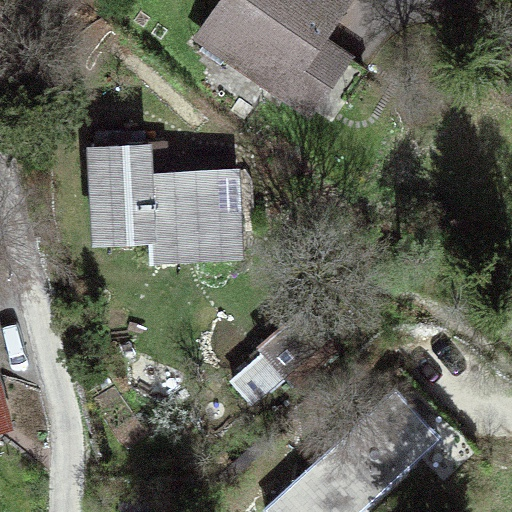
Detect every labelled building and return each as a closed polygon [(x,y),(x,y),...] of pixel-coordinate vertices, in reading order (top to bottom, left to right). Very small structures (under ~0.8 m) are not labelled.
[(226,0),(203,34),(331,121),(364,72),(314,37),(339,0),(226,0)] [(511,44),(494,68),(511,81),(511,44)] [(147,139),(90,143),(96,240),(240,232),(238,213),(209,215),(207,168),(148,171),(147,139)] [(264,349),(232,377),(251,399),(329,332),(306,305),(260,344),(264,349)] [(395,386),(264,507),(269,511),(354,511),(439,434),(395,386)]
